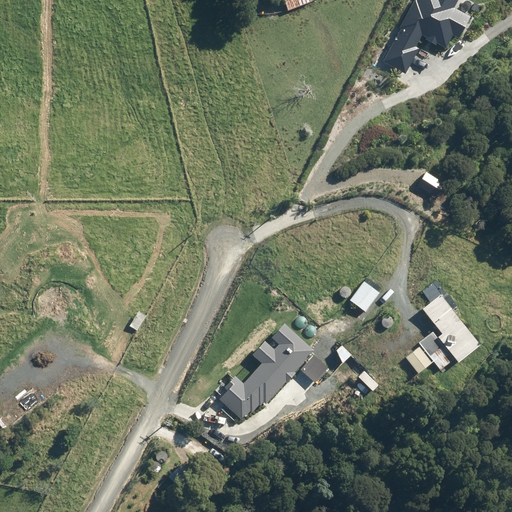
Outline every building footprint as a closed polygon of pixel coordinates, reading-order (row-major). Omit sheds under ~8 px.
[(286,0),(290,9),(310,0),(286,0)] [(284,3),(263,5),(264,15),(285,12),(284,3)] [(434,8),(434,28),(455,28),(455,8),(434,8)] [(353,271),(346,278),(355,286),(361,279),(353,271)] [(380,292),(366,281),(353,297),(367,308),(380,292)] [(345,286),(340,291),(346,296),(350,291),(345,286)] [(481,345),(440,295),(423,309),(438,328),(421,342),(432,357),(445,346),(459,363),(481,345)] [(148,315),(140,310),(130,325),(134,328),(132,331),(136,333),(148,315)] [(379,385),(364,370),(357,377),(372,391),(379,385)] [(271,410),(268,413),(276,423),(296,406),(289,397),(285,400),(279,393),(266,404),(271,410)] [(255,399),(231,419),(242,432),(266,413),(255,399)] [(181,465),(169,476),(178,486),(190,475),(181,465)]
